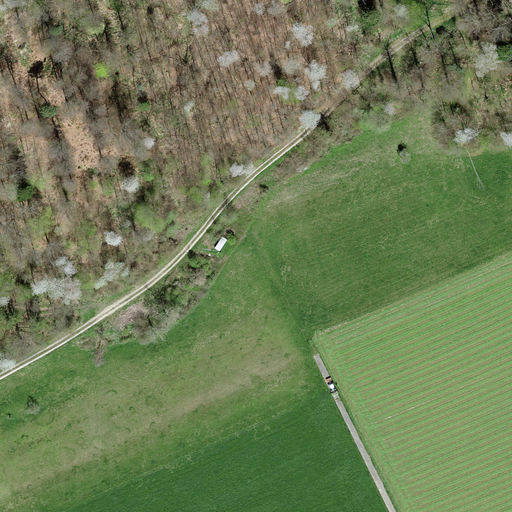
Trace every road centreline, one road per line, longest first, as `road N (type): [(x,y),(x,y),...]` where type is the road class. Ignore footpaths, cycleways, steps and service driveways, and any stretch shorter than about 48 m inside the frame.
road 1 (track): [(490,0),(434,22),(385,55),(150,283),(0,377)]
road 2 (track): [(392,511),(316,355)]
